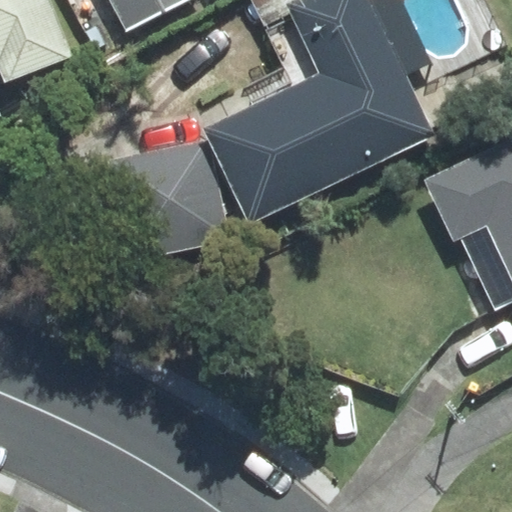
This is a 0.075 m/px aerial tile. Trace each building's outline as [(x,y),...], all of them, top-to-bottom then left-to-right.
[(73,52),(52,0),(0,0),(0,58),(12,53),(20,72),(73,52)] [(122,0),(136,25),(183,0),(122,0)] [(430,134),(369,0),(324,0),(307,8),(340,82),(223,134),(257,210),(430,134)] [(232,235),(213,146),(128,164),(148,253),(232,235)] [(511,150),(442,183),(463,227),(492,213),(511,254),(511,150)]
